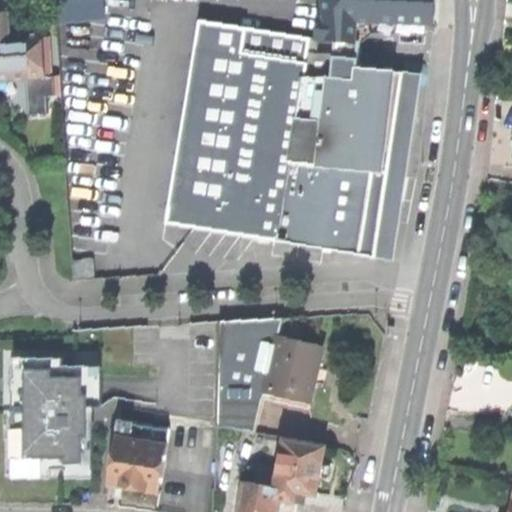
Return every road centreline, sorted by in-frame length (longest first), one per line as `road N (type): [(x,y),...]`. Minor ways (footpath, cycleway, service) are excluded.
road 1 (residential): [(0,161),(18,185),(32,282),(40,297),(72,314),(373,297),(428,303)]
road 2 (secondary): [(428,303),(456,161),(472,0)]
road 3 (secondary): [(387,511),(428,303)]
